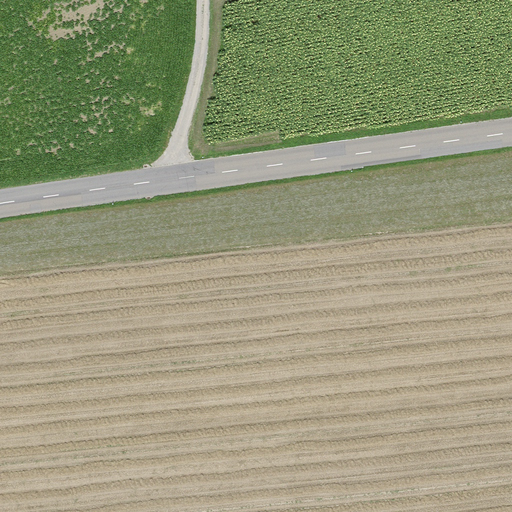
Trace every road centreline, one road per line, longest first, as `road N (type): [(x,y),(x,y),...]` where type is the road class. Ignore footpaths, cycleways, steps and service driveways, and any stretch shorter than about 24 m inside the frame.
road 1 (tertiary): [(0,204),(511,132)]
road 2 (track): [(179,178),(178,140),(195,86),(204,0)]
